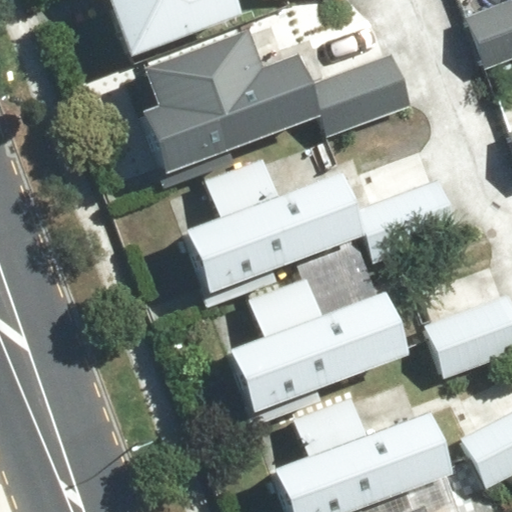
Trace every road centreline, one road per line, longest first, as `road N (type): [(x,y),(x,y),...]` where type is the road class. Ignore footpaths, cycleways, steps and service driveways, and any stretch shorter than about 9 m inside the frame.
road 1 (residential): [(511,231),(465,160),(414,0)]
road 2 (tertiary): [(72,511),(0,317)]
